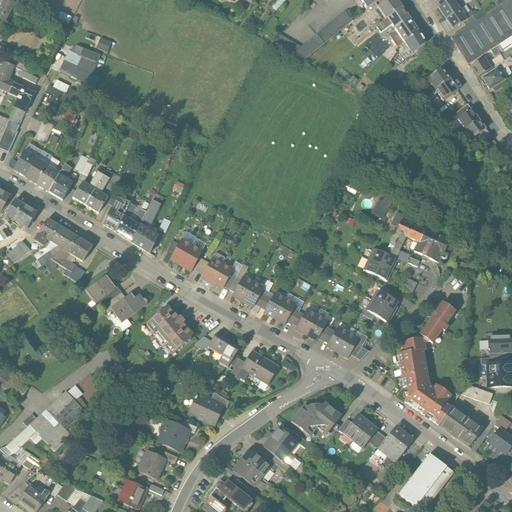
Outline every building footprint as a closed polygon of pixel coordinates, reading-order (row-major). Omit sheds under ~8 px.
[(276,11),(283,0),(282,0),(277,0),(272,8),(276,11)] [(359,0),(366,11),(380,0),(359,0)] [(392,15),(402,9),(396,0),(388,0),(377,8),(385,20),(387,19),(392,15)] [(438,9),(446,20),(460,10),(456,4),(461,0),(447,0),(449,2),(438,9)] [(491,51),(499,46),(511,36),(511,2),(510,0),(507,0),(485,16),(478,20),(467,28),(459,34),(450,39),(468,66),(476,61),(491,51)] [(5,3),(0,10),(0,31),(14,8),(5,3)] [(387,19),(396,33),(397,32),(395,29),(409,19),(402,9),(392,15),(387,19)] [(460,10),(446,20),(453,30),(464,23),(467,28),(478,20),(485,16),(481,10),(478,12),(475,12),(473,13),(471,11),(464,15),(460,10)] [(340,16),(347,26),(352,22),(345,12),(340,16)] [(342,29),(347,26),(340,16),(335,20),(342,29)] [(390,37),(398,49),(399,47),(401,47),(404,44),(419,33),(409,19),(395,29),(397,32),(396,33),(393,35),(390,37)] [(340,31),(342,29),(335,20),(330,24),(337,33),(338,33),(340,31)] [(332,37),(337,33),(330,24),(325,28),(332,37)] [(343,29),(342,29),(340,31),(344,36),(347,33),(346,32),(347,32),(348,30),(351,27),(350,26),(347,28),(345,28),(344,30),(343,29)] [(331,39),(332,37),(325,28),(320,32),(328,41),(331,39)] [(323,45),(328,41),(320,32),(315,36),(323,45)] [(417,51),(426,45),(419,33),(404,44),(401,47),(404,51),(399,55),(395,62),(401,66),(403,62),(417,51)] [(269,46),(278,50),(284,39),(279,36),(269,46)] [(318,50),(323,45),(315,36),(310,40),(318,50)] [(99,38),(95,48),(106,53),(110,42),(99,38)] [(278,50),(283,53),(290,42),(284,39),(278,50)] [(313,54),(318,50),(310,40),(305,44),(313,54)] [(283,53),(289,56),(295,45),(290,42),(283,53)] [(308,58),(313,54),(305,44),(301,48),(308,58)] [(101,57),(75,45),(70,55),(82,61),(74,80),(97,90),(105,72),(96,69),(101,57)] [(301,63),(308,58),(301,48),(295,45),(289,56),(301,63)] [(499,52),(502,51),(499,46),(491,51),(493,55),(494,56),(500,53),(499,52)] [(82,61),(70,55),(66,65),(65,64),(60,74),(74,80),(82,61)] [(505,61),(501,55),(494,59),(489,62),(490,64),(489,65),(485,58),(469,68),(476,80),(494,68),(505,61)] [(496,92),(503,87),(501,84),(506,81),(500,73),(511,65),(511,55),(505,61),(494,68),(496,70),(481,80),(489,92),(494,88),(496,92)] [(17,63),(14,69),(29,76),(32,71),(17,63)] [(0,72),(0,76),(9,80),(12,74),(14,69),(3,64),(2,68),(0,72)] [(29,76),(14,69),(12,74),(27,81),(29,76)] [(427,80),(430,85),(435,92),(450,81),(442,70),(427,80)] [(0,76),(0,96),(1,97),(3,93),(8,95),(13,85),(8,83),(9,80),(0,76)] [(439,98),(443,103),(458,92),(450,81),(435,92),(434,92),(428,98),(421,106),(429,114),(434,108),(432,106),(437,100),(434,97),(437,95),(439,98)] [(71,87),(58,82),(55,89),(52,87),(48,97),(50,98),(47,105),(62,111),(71,87)] [(34,94),(13,85),(8,95),(18,100),(6,129),(16,134),(34,94)] [(457,136),(478,121),(467,105),(454,115),(458,120),(457,120),(462,127),(460,128),(459,127),(454,131),(457,136)] [(65,113),(60,125),(71,129),(72,127),(74,128),(78,119),(65,113)] [(478,145),(481,143),(490,136),(478,121),(457,136),(460,141),(465,138),(465,136),(465,135),(467,133),(472,140),(476,138),(479,142),(476,143),(478,145)] [(44,128),(38,143),(51,149),(57,133),(44,128)] [(16,134),(6,129),(0,141),(0,151),(8,155),(18,134),(16,134)] [(13,172),(25,179),(36,162),(38,159),(26,152),(13,172)] [(37,186),(47,169),(48,169),(36,162),(25,179),(37,186)] [(81,175),(86,165),(79,162),(74,172),(81,175)] [(92,168),(86,165),(81,175),(87,179),(92,168)] [(71,171),(64,167),(61,174),(59,177),(49,194),(62,203),(72,186),(64,181),(65,181),(71,171)] [(37,187),(49,194),(59,177),(47,169),(37,186),(37,187)] [(82,185),(72,200),(86,208),(103,179),(102,178),(98,175),(89,189),(82,185)] [(105,193),(113,196),(120,180),(114,177),(105,193)] [(109,182),(103,179),(86,208),(98,216),(107,201),(100,197),(109,182)] [(124,203),(129,205),(134,194),(129,192),(124,203)] [(394,201),(381,192),(369,213),(381,221),(394,201)] [(0,193),(0,213),(9,199),(0,193)] [(116,205),(118,200),(113,196),(108,207),(113,210),(116,205)] [(151,203),(169,211),(172,205),(155,196),(151,203)] [(23,207),(14,202),(5,217),(14,222),(23,207)] [(115,235),(128,208),(129,205),(124,203),(123,203),(121,207),(117,216),(112,212),(110,211),(102,228),(115,235)] [(143,221),(139,228),(145,232),(148,226),(150,227),(157,213),(159,213),(158,216),(169,221),(170,218),(167,216),(169,211),(151,203),(148,210),(145,215),(143,221)] [(113,210),(112,212),(117,216),(121,207),(116,205),(113,210)] [(23,207),(14,222),(27,231),(37,216),(23,207)] [(139,228),(143,221),(138,219),(136,223),(137,226),(136,227),(127,221),(129,220),(133,210),(130,209),(128,208),(115,235),(132,245),(139,228)] [(50,244),(59,229),(47,222),(33,243),(43,249),(47,242),(50,244)] [(418,244),(413,253),(422,257),(426,248),(433,251),(429,261),(438,265),(449,242),(439,238),(438,239),(401,222),(396,234),(405,238),(418,244)] [(139,228),(132,245),(149,256),(157,239),(145,232),(139,228)] [(92,249),(59,229),(50,244),(58,249),(50,254),(54,260),(51,262),(56,266),(61,269),(65,263),(69,256),(82,264),(92,249)] [(6,232),(0,235),(0,236),(4,242),(10,239),(6,232)] [(396,234),(394,237),(403,242),(405,238),(396,234)] [(385,257),(397,262),(405,266),(406,264),(408,258),(398,254),(403,242),(394,237),(385,257)] [(172,259),(170,262),(181,268),(192,248),(181,242),(178,247),(172,259)] [(14,266),(18,263),(30,253),(22,244),(10,254),(9,252),(6,254),(7,255),(6,256),(7,257),(14,266)] [(172,244),(166,256),(172,259),(178,247),(172,244)] [(202,254),(192,248),(181,268),(191,274),(192,272),(198,260),(202,254)] [(373,251),(368,261),(392,273),(397,262),(385,257),(373,251)] [(44,267),(51,262),(54,260),(50,254),(37,263),(42,269),(44,267)] [(408,258),(406,264),(417,269),(419,264),(408,258)] [(204,263),(198,260),(192,272),(197,275),(204,263)] [(212,261),(209,266),(203,277),(201,280),(211,286),(222,266),(212,261)] [(368,261),(363,272),(387,283),(392,273),(368,261)] [(48,271),(56,266),(51,262),(44,267),(48,271)] [(84,275),(65,263),(61,269),(66,272),(62,277),(77,286),(84,275)] [(209,266),(204,263),(197,275),(203,277),(209,266)] [(222,266),(211,286),(222,292),(223,289),(231,276),(233,272),(222,266)] [(448,276),(438,286),(443,291),(459,274),(455,270),(450,275),(447,271),(445,273),(448,276)] [(231,276),(223,289),(228,292),(235,281),(236,279),(231,276)] [(105,279),(86,293),(95,306),(102,301),(114,292),(113,291),(110,287),(111,286),(105,279)] [(242,279),(240,284),(233,295),(232,299),(242,305),(253,285),(242,279)] [(404,279),(399,290),(412,296),(417,285),(404,279)] [(235,281),(228,292),(233,295),(240,284),(235,281)] [(263,291),(253,285),(242,305),(253,310),(255,307),(263,292),(263,291)] [(376,292),(386,298),(389,292),(379,286),(376,292)] [(117,289),(113,291),(114,292),(102,301),(106,307),(121,295),(117,289)] [(268,295),(263,292),(255,307),(260,310),(266,299),(268,295)] [(370,302),(394,315),(397,309),(395,308),(398,304),(386,298),(376,292),(370,302)] [(121,295),(106,307),(102,309),(107,316),(111,312),(125,300),(121,295)] [(275,296),(271,302),(265,313),(263,315),(274,321),(285,301),(275,296)] [(111,312),(117,320),(121,316),(126,322),(146,308),(146,306),(147,305),(146,304),(146,303),(144,302),(143,302),(142,302),(139,298),(134,302),(130,297),(125,300),(111,312)] [(266,299),(260,310),(265,313),(271,302),(266,299)] [(285,301),(274,321),(284,327),(286,323),(295,308),(295,307),(285,301)] [(370,302),(365,312),(374,318),(386,324),(388,320),(390,321),(394,315),(370,302)] [(408,397),(403,403),(438,428),(451,410),(445,406),(451,398),(436,387),(433,390),(429,387),(422,353),(425,352),(424,345),(429,344),(432,346),(442,332),(444,334),(448,329),(445,327),(455,313),(452,311),(451,305),(445,306),(442,304),(419,337),(422,339),(422,341),(401,344),(403,356),(397,357),(403,389),(406,389),(408,397)] [(300,311),(295,308),(286,323),(292,326),(298,315),(300,311)] [(168,309),(146,326),(154,336),(153,337),(163,349),(164,349),(171,358),(191,342),(189,340),(193,337),(188,330),(184,324),(181,319),(180,320),(175,314),(173,316),(168,309)] [(306,312),(303,318),(297,329),(295,332),(305,337),(316,318),(306,312)] [(374,318),(365,312),(364,312),(361,317),(371,323),(374,318)] [(303,318),(298,315),(292,326),(297,329),(303,318)] [(316,318),(305,337),(316,343),(318,340),(324,329),(327,324),(316,318)] [(324,329),(318,340),(323,343),(329,332),(324,329)] [(337,330),(335,335),(328,346),(326,349),(337,355),(348,335),(337,330)] [(329,332),(323,343),(328,346),(335,335),(329,332)] [(358,341),(348,335),(337,355),(347,361),(349,358),(358,341)] [(239,350),(216,336),(211,344),(208,350),(214,354),(215,353),(223,357),(218,365),(227,370),(239,350)] [(359,363),(368,354),(361,350),(367,340),(360,336),(358,341),(349,358),(359,363)] [(490,340),(488,340),(488,351),(488,353),(489,353),(489,354),(507,353),(511,353),(511,339),(509,339),(509,338),(490,338),(490,340)] [(193,347),(201,353),(208,350),(211,344),(203,339),(193,347)] [(245,365),(241,372),(241,373),(267,388),(279,369),(252,353),(245,365)] [(241,372),(245,365),(239,362),(231,375),(237,379),(241,373),(241,372)] [(125,373),(117,364),(108,372),(117,381),(125,373)] [(511,376),(511,374),(511,365),(498,366),(487,366),(487,367),(487,378),(511,376)] [(28,392),(0,371),(0,389),(20,403),(28,392)] [(511,388),(511,376),(487,378),(487,387),(492,389),(511,388)] [(465,385),(461,396),(489,406),(493,396),(465,385)] [(85,415),(66,394),(36,422),(32,417),(23,425),(28,430),(18,438),(24,445),(29,440),(36,447),(42,441),(54,454),(71,439),(65,433),(85,415)] [(229,405),(214,395),(210,403),(223,409),(226,410),(229,405)] [(195,402),(189,415),(197,418),(198,422),(212,428),(217,416),(219,417),(223,409),(210,403),(197,397),(196,400),(195,399),(194,402),(195,402)] [(304,408),(291,425),(310,440),(317,431),(326,438),(340,419),(324,406),(321,409),(319,408),(309,409),(308,411),(304,408)] [(451,410),(438,428),(469,450),(482,431),(451,410)] [(352,443),(367,425),(358,417),(351,425),(343,436),(352,443)] [(499,431),(504,434),(511,425),(501,418),(494,427),(499,431)] [(338,432),(343,436),(351,425),(346,422),(338,432)] [(166,424),(157,445),(180,455),(189,435),(190,434),(181,430),(166,424)] [(190,434),(189,435),(193,436),(196,430),(183,425),(181,430),(190,434)] [(377,432),(367,425),(352,443),(362,451),(368,444),(376,433),(377,432)] [(279,430),(273,437),(272,438),(274,439),(272,441),(290,455),(297,446),(298,445),(290,440),(279,430)] [(395,430),(386,441),(377,452),(369,462),(379,470),(380,470),(388,460),(395,466),(412,444),(395,430)] [(511,440),(504,434),(499,431),(489,444),(505,456),(511,447),(511,440)] [(376,433),(368,444),(377,452),(386,441),(376,433)] [(298,445),(297,446),(304,451),(308,446),(294,435),(290,440),(298,445)] [(6,450),(0,452),(0,472),(5,463),(24,445),(18,438),(6,450)] [(263,450),(274,459),(282,465),(288,469),(295,460),(290,455),(272,441),(271,443),(269,442),(268,443),(263,450)] [(24,453),(15,463),(30,473),(38,462),(24,453)] [(147,453),(137,474),(156,483),(161,474),(162,475),(162,473),(163,471),(164,469),(163,469),(166,463),(166,462),(162,460),(147,453)] [(245,459),(241,464),(261,479),(268,471),(269,470),(268,469),(258,461),(249,454),(248,455),(247,454),(245,454),(244,456),(244,459),(245,459)] [(166,462),(166,463),(174,467),(177,460),(165,455),(162,460),(166,462)] [(424,511),(453,475),(429,456),(398,496),(415,509),(418,511),(424,511)] [(262,457),(258,461),(268,469),(269,470),(268,471),(273,474),(277,469),(271,464),(262,457)] [(271,464),(277,469),(285,475),(289,470),(288,469),(282,465),(274,459),(271,464)] [(363,490),(379,470),(369,462),(353,482),(363,490)] [(19,472),(5,463),(0,472),(0,480),(10,487),(19,472)] [(234,472),(233,473),(241,480),(254,489),(261,480),(261,479),(241,464),(234,472)] [(233,473),(234,472),(228,467),(223,473),(237,484),(241,480),(233,473)] [(118,503),(117,504),(135,511),(137,511),(146,492),(127,483),(123,492),(123,491),(122,492),(124,493),(119,504),(118,503)] [(210,502),(201,511),(224,511),(220,508),(226,501),(238,511),(244,511),(252,504),(227,484),(218,494),(215,492),(208,500),(210,502)] [(55,500),(57,497),(62,490),(57,486),(53,491),(50,489),(46,494),(49,496),(55,500)] [(30,487),(19,503),(30,511),(38,511),(46,502),(46,501),(49,496),(46,494),(38,488),(36,491),(30,487)] [(62,490),(57,497),(67,504),(75,492),(64,487),(62,490)] [(151,487),(148,493),(161,498),(164,493),(151,487)] [(86,505),(81,511),(82,511),(96,511),(103,504),(91,499),(86,505)] [(80,500),(72,511),(73,511),(80,511),(81,511),(86,505),(80,500)]
